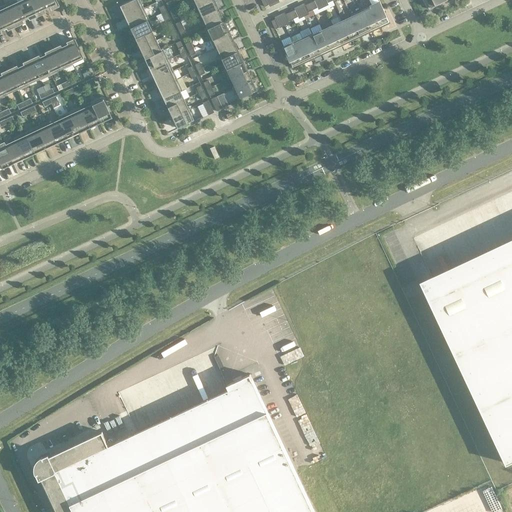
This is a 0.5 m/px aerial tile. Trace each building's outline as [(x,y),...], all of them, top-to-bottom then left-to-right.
[(17,2),(16,0),(15,0),(5,5),(14,25),(22,22),(21,20),(24,18),(17,2)] [(28,0),(20,0),(17,2),(24,18),(28,16),(29,19),(36,15),(28,0)] [(46,8),(42,0),(28,0),(36,15),(43,12),(42,9),(46,8)] [(58,5),(55,0),(42,0),(46,8),(49,6),(50,8),(58,5)] [(130,0),(119,5),(125,17),(143,8),(139,0),(130,0)] [(210,0),(190,0),(194,8),(197,7),(196,7),(210,0)] [(218,9),(213,0),(210,0),(196,7),(197,7),(201,17),(218,9)] [(447,0),(427,0),(427,1),(425,2),(429,10),(435,7),(434,6),(447,0)] [(390,23),(380,2),(371,6),(380,26),(381,25),(382,26),(390,23)] [(14,25),(5,5),(0,7),(0,23),(2,28),(6,27),(7,29),(14,25)] [(380,26),(371,6),(361,10),(371,32),(377,29),(376,27),(380,26)] [(148,19),(143,8),(125,17),(130,27),(148,19)] [(221,14),(218,9),(201,17),(206,27),(206,28),(223,20),(223,19),(224,18),(222,14),(221,14)] [(371,32),(361,10),(351,15),(352,17),(352,16),(361,35),(365,33),(365,34),(371,32)] [(352,16),(352,17),(342,21),(351,41),(357,38),(357,37),(361,35),(352,16)] [(154,30),(148,19),(130,27),(134,37),(135,38),(151,30),(151,31),(154,30)] [(228,31),(223,20),(206,28),(206,27),(204,29),(209,40),(228,31)] [(351,41),(342,21),(332,26),(341,44),(345,42),(346,43),(351,41)] [(341,44),(332,26),(323,30),(332,50),(338,47),(337,46),(341,44)] [(135,38),(134,37),(134,38),(139,49),(140,48),(139,48),(156,40),(151,31),(151,30),(135,38)] [(332,50),(323,30),(313,35),(321,53),(325,51),(326,53),(332,50)] [(233,40),(228,31),(209,40),(214,49),(216,48),(233,40)] [(313,35),(313,33),(302,38),(312,59),(318,56),(317,55),(321,53),(313,35)] [(83,57),(74,38),(73,38),(73,39),(66,42),(67,44),(64,46),(71,62),(72,62),(82,57),(83,57)] [(312,59),(302,38),(293,42),(302,62),(306,60),(307,62),(312,59)] [(160,49),(156,40),(139,48),(140,48),(144,57),(160,50),(160,49)] [(235,45),(233,40),(216,48),(221,58),(238,51),(237,49),(238,49),(236,44),(235,45)] [(302,62),(293,42),(284,47),(294,68),(301,64),(301,63),(302,62)] [(59,45),(52,49),(61,69),(73,64),(72,62),(71,62),(64,46),(60,48),(59,45)] [(162,48),(160,49),(160,50),(144,57),(149,68),(167,60),(162,48)] [(61,69),(52,49),(44,52),(45,54),(42,56),(50,74),(61,69)] [(240,55),(238,51),(221,58),(225,69),(226,69),(243,61),(242,60),(244,59),(241,55),(240,55)] [(37,56),(30,59),(38,77),(39,80),(50,74),(42,56),(38,58),(37,56)] [(38,77),(30,59),(22,63),(23,65),(20,66),(27,82),(28,82),(38,77)] [(173,71),(167,60),(149,68),(154,79),(173,71)] [(247,70),(243,61),(226,69),(225,69),(223,70),(228,80),(230,79),(230,78),(247,70)] [(15,66),(8,69),(17,88),(16,88),(17,90),(29,84),(28,82),(27,82),(20,66),(16,68),(15,66)] [(17,88),(8,69),(1,73),(2,75),(0,75),(0,80),(6,93),(6,92),(16,88),(17,88)] [(83,79),(91,75),(89,70),(82,74),(84,78),(83,79)] [(251,80),(247,70),(230,78),(230,79),(234,87),(234,88),(251,80)] [(177,79),(173,71),(154,79),(158,88),(177,79)] [(182,91),(177,79),(158,88),(163,98),(163,99),(179,91),(180,92),(182,91)] [(253,83),(251,80),(234,88),(234,87),(232,88),(237,100),(239,99),(239,98),(252,91),(253,92),(258,90),(255,82),(253,83)] [(69,86),(67,81),(60,84),(62,89),(61,89),(69,86)] [(78,85),(70,88),(72,93),(79,90),(77,85),(78,85)] [(206,97),(203,90),(198,93),(201,99),(206,97)] [(47,96),(45,91),(38,94),(40,99),(39,99),(39,100),(47,96)] [(163,99),(163,98),(162,98),(167,107),(183,100),(180,92),(179,91),(163,99)] [(56,95),(48,99),(51,103),(57,100),(55,96),(57,95),(56,95)] [(111,117),(101,97),(90,102),(98,120),(102,119),(103,121),(110,117),(110,118),(111,117)] [(217,97),(211,100),(216,111),(222,108),(217,97)] [(188,109),(183,100),(167,107),(171,117),(188,109)] [(213,112),(208,100),(202,103),(208,115),(213,112)] [(25,106),(23,101),(16,105),(18,109),(17,110),(25,106)] [(98,120),(90,102),(79,107),(89,127),(96,124),(95,122),(98,120)] [(35,105),(27,109),(29,113),(36,110),(33,106),(35,105)] [(89,127),(79,107),(68,112),(77,130),(80,129),(81,131),(89,127)] [(196,120),(190,108),(188,109),(171,117),(176,127),(186,123),(187,125),(196,120)] [(77,130),(68,112),(57,117),(67,138),(74,134),(73,132),(77,130)] [(13,115),(5,119),(7,124),(14,120),(12,116),(13,115)] [(67,138),(57,117),(46,122),(55,141),(58,139),(59,141),(67,138)] [(55,141),(46,122),(35,128),(45,148),(52,145),(51,142),(55,141)] [(45,148),(35,128),(25,133),(33,151),(37,149),(38,151),(45,148)] [(33,151),(25,133),(13,138),(14,140),(15,140),(23,158),(31,155),(30,153),(33,151)] [(15,140),(14,140),(4,145),(11,161),(15,159),(16,162),(23,158),(15,140)] [(4,145),(3,143),(0,144),(0,166),(11,161),(4,145)] [(209,148),(214,159),(219,157),(214,146),(209,148)] [(511,249),(425,290),(506,464),(511,460),(511,249)] [(109,445),(107,442),(102,431),(50,456),(49,453),(42,457),(43,459),(42,460),(40,461),(40,462),(39,463),(38,464),(38,465),(38,466),(38,467),(38,469),(38,470),(38,471),(39,472),(37,473),(40,480),(42,478),(57,511),(314,511),(252,379),(253,379),(250,374),(227,384),(229,389),(109,445)]
